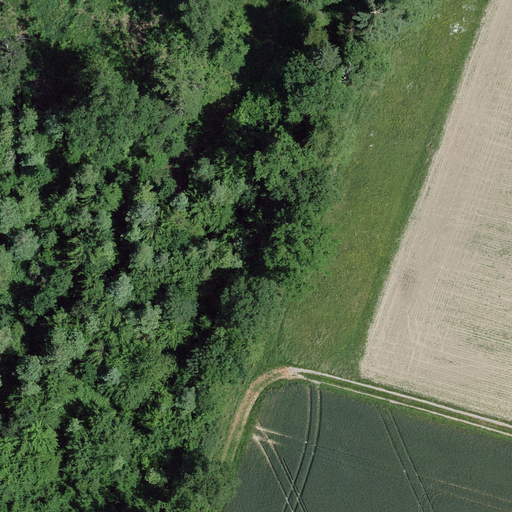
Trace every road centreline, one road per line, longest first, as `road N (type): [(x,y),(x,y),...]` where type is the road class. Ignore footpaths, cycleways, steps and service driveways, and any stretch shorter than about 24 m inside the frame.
road 1 (track): [(258,363),(384,0)]
road 2 (track): [(258,363),(511,433)]
road 3 (track): [(209,511),(258,363)]
